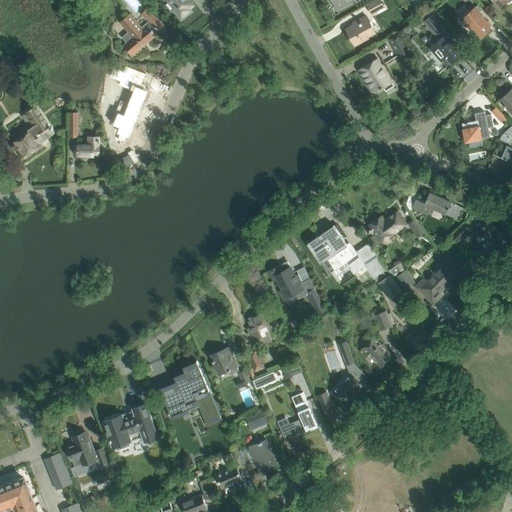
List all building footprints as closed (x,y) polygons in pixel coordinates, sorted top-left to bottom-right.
[(163,0),(166,3),(166,4),(172,12),(176,9),(182,16),(191,9),(189,8),(194,4),(190,0),(163,0)] [(332,0),(338,9),(354,0),(353,0),(332,0)] [(372,13),(384,7),(380,0),(375,0),(367,5),(372,13)] [(461,18),(466,24),(473,32),(475,31),(481,37),(490,28),(484,21),(485,19),(474,8),(461,18)] [(120,23),(123,26),(128,32),(122,37),(126,43),(124,45),(131,53),(144,41),(145,43),(147,43),(155,36),(151,31),(156,27),(159,29),(163,24),(153,15),(146,9),(141,14),(149,21),(141,27),(130,14),(120,23)] [(439,40),(430,48),(441,61),(446,57),(452,63),(461,54),(459,52),(462,50),(463,51),(463,50),(458,45),(457,46),(444,32),(447,30),(432,13),(423,21),(439,40)] [(355,45),(363,41),(361,37),(366,35),(367,37),(375,33),(366,16),(358,20),(359,21),(346,29),(355,45)] [(388,38),(394,48),(399,57),(411,50),(400,31),(388,38)] [(379,66),(375,60),(358,70),(363,78),(365,77),(374,93),(384,87),(384,83),(390,80),(391,82),(392,82),(381,65),(379,66)] [(123,128),(115,148),(117,154),(122,143),(128,145),(129,144),(131,137),(134,138),(141,120),(142,120),(147,107),(144,106),(149,93),(145,91),(151,75),(131,67),(129,72),(118,68),(114,78),(139,88),(129,114),(119,110),(113,125),(123,128)] [(504,105),(505,106),(506,106),(511,112),(511,88),(500,100),(505,104),(504,105)] [(41,143),(55,134),(36,105),(25,113),(33,124),(27,129),(29,131),(14,141),(23,155),(39,145),(38,144),(41,142),(41,143)] [(505,118),(496,108),(491,112),(501,122),(505,118)] [(465,123),(462,123),(463,128),(463,129),(465,142),(482,139),(490,137),(488,128),(494,127),(491,114),(485,115),(484,111),(475,113),(476,121),(467,122),(465,122),(465,123)] [(77,136),(78,112),(70,112),(69,136),(77,136)] [(511,124),(505,132),(501,135),(500,139),(503,141),(510,144),(511,139),(511,124)] [(75,146),(75,153),(78,153),(78,155),(93,156),(93,154),(98,154),(99,143),(100,140),(99,140),(99,137),(88,137),(88,144),(78,144),(78,146),(75,146)] [(511,148),(506,146),(505,149),(501,158),(511,163),(511,148)] [(425,201),(410,194),(406,205),(410,211),(412,208),(427,215),(430,207),(446,214),(446,213),(456,217),(460,206),(451,202),(430,192),(425,201)] [(409,227),(398,211),(385,220),(382,215),(369,224),(370,225),(367,227),(369,229),(367,230),(369,232),(370,231),(372,234),(374,232),(375,233),(369,237),(375,246),(381,242),(400,229),(402,232),(409,227)] [(415,218),(407,223),(417,237),(424,232),(415,218)] [(490,220),(478,230),(477,231),(496,254),(511,241),(504,234),(503,235),(490,220)] [(457,242),(470,230),(464,224),(451,237),(457,242)] [(316,238),(308,244),(309,245),(308,245),(321,263),(328,258),(331,256),(339,267),(358,254),(356,251),(350,243),(347,245),(334,225),(316,238)] [(369,243),(356,251),(358,254),(365,264),(374,278),(387,269),(378,256),(369,243)] [(415,286),(418,289),(433,304),(442,295),(439,293),(450,282),(458,289),(468,278),(457,267),(458,265),(450,257),(427,280),(424,278),(415,286)] [(287,261),(269,271),(274,281),(277,280),(282,289),(279,291),(286,304),(296,299),(294,294),(299,291),(304,288),(306,293),(307,292),(315,289),(316,288),(310,277),(309,278),(301,282),(300,280),(298,281),(295,276),(293,273),(294,273),(293,270),(292,271),(290,267),(287,261)] [(404,270),(402,267),(401,263),(398,261),(395,262),(393,265),(387,269),(393,277),(404,270)] [(405,270),(395,277),(395,278),(400,285),(404,290),(408,286),(414,282),(405,270)] [(377,284),(389,300),(402,291),(390,274),(377,284)] [(307,292),(315,307),(318,314),(325,310),(315,289),(307,292)] [(380,330),(391,325),(386,311),(374,315),(380,330)] [(249,332),(253,341),(255,346),(262,343),(261,339),(269,336),(267,330),(278,325),(275,318),(269,321),(266,312),(249,319),(253,330),(249,332)] [(412,352),(417,347),(421,350),(433,338),(419,324),(402,341),(412,352)] [(362,349),(374,360),(381,367),(392,356),(374,337),(362,349)] [(348,347),(339,350),(345,365),(354,362),(348,347)] [(213,360),(212,360),(213,363),(214,362),(219,374),(229,369),(231,374),(239,371),(237,366),(232,355),(232,356),(228,348),(212,354),(213,360)] [(246,352),(254,370),(263,366),(255,348),(246,352)] [(176,381),(160,388),(172,418),(190,411),(200,406),(208,426),(222,420),(211,395),(197,361),(184,366),(186,371),(174,376),(176,381)] [(350,375),(332,392),(344,404),(362,385),(358,381),(365,374),(353,363),(347,365),(350,375)] [(287,366),(281,369),(286,378),(291,376),(287,366)] [(250,382),(245,370),(239,372),(242,379),(237,381),(239,387),(246,385),(246,383),(250,382)] [(256,386),(277,381),(275,372),(254,377),(256,386)] [(327,392),(317,396),(325,414),(332,411),(334,410),(327,392)] [(290,436),(291,439),(318,427),(303,393),(292,398),(302,419),(281,429),(285,438),(290,436)] [(159,436),(147,403),(134,408),(135,410),(132,411),(133,412),(127,414),(126,413),(124,414),(123,414),(120,415),(120,413),(107,417),(108,419),(105,420),(111,439),(110,439),(111,441),(112,441),(114,446),(117,445),(119,449),(131,444),(130,441),(144,436),(146,441),(159,436)] [(245,415),(251,430),(261,426),(255,411),(245,415)] [(78,450),(69,453),(74,466),(82,463),(82,465),(100,459),(103,467),(110,464),(105,449),(95,453),(89,436),(87,437),(85,432),(73,436),(78,450)] [(223,442),(227,451),(239,446),(235,437),(223,442)] [(249,448),(241,451),(244,458),(246,462),(254,458),(255,461),(260,470),(276,463),(272,454),(265,440),(265,439),(249,446),(249,448)] [(216,474),(218,479),(222,488),(236,482),(240,491),(246,488),(239,471),(248,467),(240,449),(233,452),(239,464),(216,474)] [(0,511),(36,511),(22,477),(0,486),(0,511)] [(181,502),(183,508),(184,511),(198,511),(201,511),(208,511),(204,500),(213,496),(207,479),(199,482),(204,493),(181,502)] [(120,490),(111,494),(115,505),(124,502),(120,490)]
